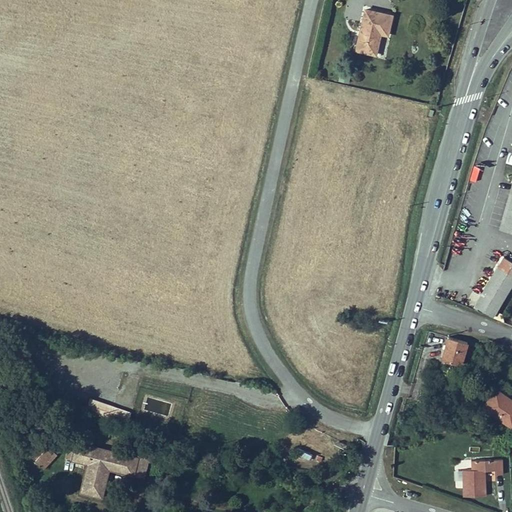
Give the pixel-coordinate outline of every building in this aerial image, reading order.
[(387,34),(391,15),(365,9),(356,49),(375,54),(380,33),(387,34)] [(511,187),(500,228),(511,230),(511,187)] [(474,305),(492,316),(511,282),(511,261),(503,256),(474,305)] [(442,359),(461,364),(468,342),(448,336),(442,359)] [(0,400),(2,401),(2,397),(16,396),(16,400),(21,400),(21,390),(0,391),(0,400)] [(511,400),(496,390),(484,408),(511,426),(511,400)] [(123,423),(127,413),(114,408),(89,400),(85,409),(123,423)] [(78,435),(76,441),(91,445),(92,439),(78,435)] [(65,458),(71,459),(76,441),(70,440),(65,458)] [(91,445),(76,441),(71,459),(87,463),(80,491),(102,497),(109,469),(143,477),(148,460),(154,462),(156,453),(139,449),(137,456),(91,445)] [(31,456),(35,460),(48,446),(44,442),(31,456)] [(56,453),(48,446),(35,460),(43,467),(56,453)] [(298,446),(295,452),(309,458),(312,451),(298,446)] [(463,488),(465,488),(465,496),(486,495),(486,482),(484,482),(483,468),(492,468),(491,459),(471,460),(472,469),(462,469),(463,488)] [(503,474),(502,459),(494,459),(495,468),(495,474),(503,474)]
